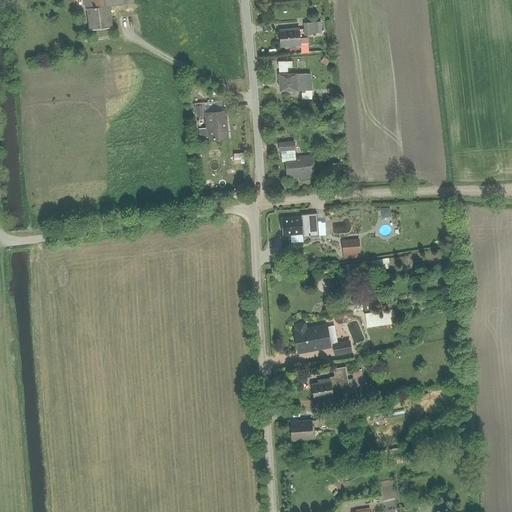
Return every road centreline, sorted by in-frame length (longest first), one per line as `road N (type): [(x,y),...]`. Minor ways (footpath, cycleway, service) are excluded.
road 1 (unclassified): [(255,205),(273,511)]
road 2 (unclassified): [(0,242),(255,205)]
road 3 (track): [(255,205),(511,191)]
road 4 (unclassified): [(244,0),(260,175),(255,205)]
